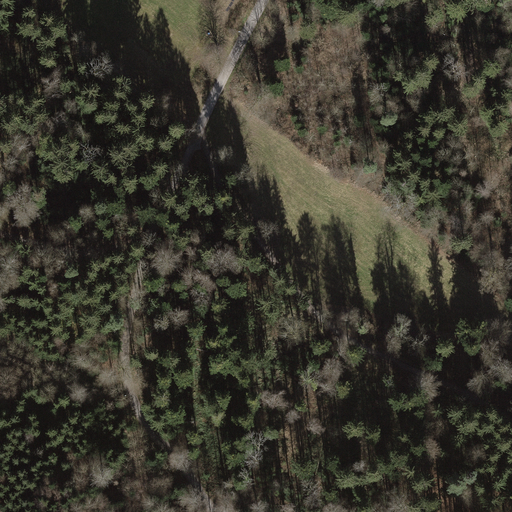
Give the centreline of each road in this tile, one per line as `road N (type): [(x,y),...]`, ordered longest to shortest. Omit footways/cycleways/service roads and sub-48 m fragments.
road 1 (residential): [(263,0),(148,239),(124,336),(124,382),(148,429),(213,511)]
road 2 (track): [(198,123),(219,184),(307,308),(511,422)]
road 3 (track): [(0,233),(76,251),(148,239)]
